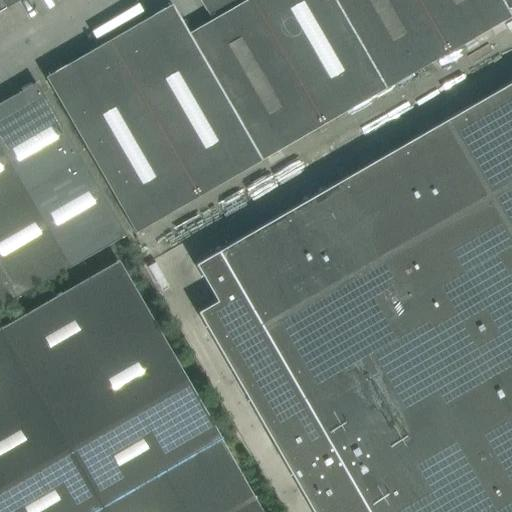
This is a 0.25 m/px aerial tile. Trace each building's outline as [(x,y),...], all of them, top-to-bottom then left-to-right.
[(0,0),(0,12),(21,0),(0,0)] [(189,35),(263,162),(324,126),(250,0),(199,0),(212,21),(189,35)] [(250,0),(324,126),(386,90),(333,0),(250,0)] [(333,0),(386,90),(448,55),(415,0),(333,0)] [(415,0),(448,55),(509,19),(498,0),(415,0)] [(511,0),(498,0),(509,19),(511,17),(511,0)] [(172,5),(109,42),(200,199),(263,162),(189,35),(172,5)] [(200,199),(109,42),(46,78),(56,96),(138,235),(200,199)] [(511,511),(511,83),(219,252),(196,266),(217,303),(198,314),(312,511),(511,511)] [(36,84),(0,104),(0,148),(70,271),(127,239),(46,101),(36,84)] [(0,278),(14,303),(70,271),(0,148),(0,278)] [(259,511),(118,265),(0,331),(0,511),(259,511)] [(0,310),(14,303),(0,278),(0,310)]
